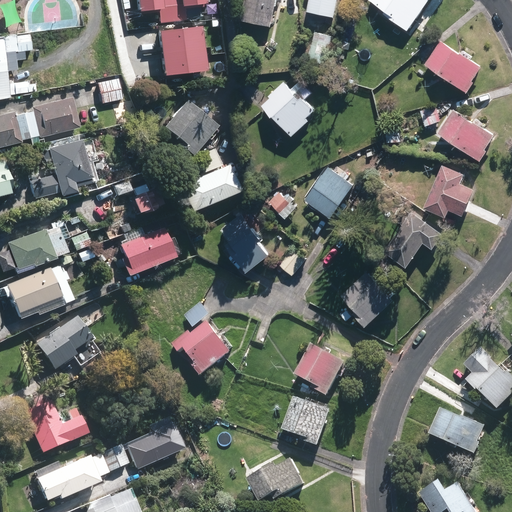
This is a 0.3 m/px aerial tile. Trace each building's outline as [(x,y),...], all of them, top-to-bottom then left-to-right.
[(146,0),(119,0),(134,42),(158,34),(146,0)] [(205,0),(174,0),(188,39),(216,29),(205,0)] [(276,0),(249,0),(245,22),(271,27),(276,0)] [(338,0),(314,0),(312,11),(336,15),(338,0)] [(425,0),(403,0),(391,19),(408,30),(427,1),(425,0)] [(333,36),(318,32),(312,59),(327,63),(333,36)] [(478,68),(447,47),(431,70),(463,91),(478,68)] [(102,100),(122,96),(118,77),(98,82),(102,100)] [(290,83),(264,109),(288,133),(314,108),(290,83)] [(72,98),(24,110),(31,137),(79,125),(72,98)] [(189,105),(166,135),(191,154),(214,124),(189,105)] [(436,105),(423,110),(428,123),(441,118),(436,105)] [(22,111),(0,116),(0,145),(29,138),(22,111)] [(490,135),(458,116),(444,138),(477,158),(490,135)] [(56,175),(30,181),(34,197),(60,191),(61,194),(76,190),(75,185),(93,181),(82,140),(49,149),(56,175)] [(213,149),(196,157),(202,171),(219,163),(213,149)] [(6,165),(0,166),(0,189),(11,186),(6,165)] [(228,166),(182,187),(192,209),(238,188),(228,166)] [(466,176),(446,168),(430,209),(449,216),(453,206),(463,210),(472,187),(462,184),(466,176)] [(351,188),(326,172),(310,198),(335,214),(351,188)] [(128,182),(115,188),(118,195),(132,190),(128,182)] [(149,192),(132,199),(137,211),(154,204),(149,192)] [(284,194),(274,204),(287,217),(297,207),(284,194)] [(414,213),(389,251),(411,265),(426,242),(433,247),(443,232),(414,213)] [(235,238),(229,243),(249,268),(270,252),(263,242),(267,238),(251,217),(231,233),(235,238)] [(163,226),(119,244),(131,273),(175,255),(163,226)] [(46,231),(9,245),(18,268),(33,262),(34,264),(56,256),(46,231)] [(87,232),(70,239),(74,250),(91,243),(87,232)] [(90,248),(77,252),(80,262),(93,257),(90,248)] [(295,249),(281,266),(293,275),(307,258),(295,249)] [(8,251),(0,254),(0,262),(3,271),(14,267),(8,251)] [(69,255),(60,259),(63,264),(71,261),(69,255)] [(59,266),(6,286),(18,315),(35,309),(36,312),(71,298),(59,266)] [(367,273),(340,300),(369,328),(396,301),(367,273)] [(203,303),(186,317),(192,325),(209,311),(203,303)] [(76,321),(37,347),(51,369),(91,342),(76,321)] [(190,331),(174,345),(181,353),(186,349),(199,364),(196,367),(203,376),(234,350),(212,324),(195,338),(190,331)] [(313,348),(300,374),(314,380),(311,386),(328,394),(343,363),(313,348)] [(95,357),(89,349),(73,360),(79,368),(95,357)] [(511,375),(484,349),(469,365),(478,374),(471,381),(500,408),(511,394),(511,375)] [(97,357),(81,368),(86,374),(101,363),(97,357)] [(332,410),(299,400),(289,429),(309,436),(307,440),(321,445),(332,410)] [(50,402),(26,412),(42,452),(85,435),(76,412),(69,415),(72,422),(60,427),(50,402)] [(485,429),(444,411),(433,435),(475,453),(485,429)] [(155,438),(128,449),(138,471),(183,451),(172,427),(154,435),(155,438)] [(120,448),(102,455),(110,472),(127,465),(120,448)] [(86,459),(38,481),(49,505),(97,483),(86,459)] [(279,465),(252,480),(264,502),(276,496),(277,499),(307,483),(294,461),(280,468),(279,465)] [(442,481),(421,494),(432,511),(448,511),(449,511),(479,511),(463,485),(450,493),(442,481)] [(136,511),(127,490),(90,506),(92,511),(136,511)]
